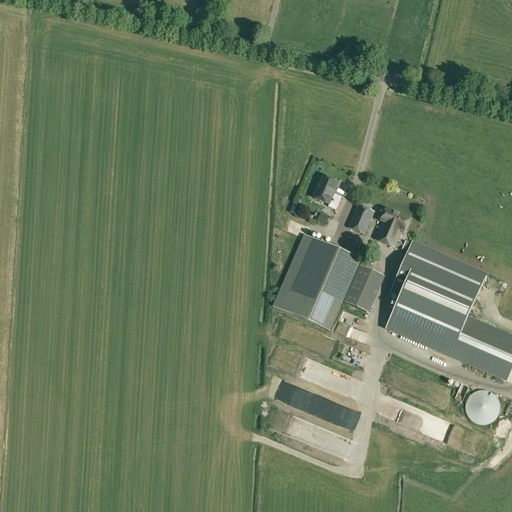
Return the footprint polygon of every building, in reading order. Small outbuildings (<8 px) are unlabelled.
[(338,183),(322,176),(312,198),(330,205),(336,192),(335,191),(338,183)] [(294,213),(303,215),(306,206),(297,203),(294,213)] [(364,236),(374,213),(358,206),(348,229),(364,236)] [(403,235),(409,220),(385,209),(380,221),(382,222),(374,240),(394,249),(401,234),(403,235)] [(362,260),(320,242),(304,235),(272,307),(330,332),(362,260)] [(404,263),(391,293),(400,297),(391,319),(390,319),(386,329),(507,381),(509,377),(511,369),(511,338),(467,319),(469,315),(476,318),(480,310),(472,307),(486,276),(412,244),(412,245),(406,242),(402,251),(408,254),(407,255),(403,263),(404,263)] [(379,290),(385,277),(371,271),(373,265),(362,261),(354,280),(379,290)] [(351,389),(349,395),(357,398),(359,393),(351,389)]
